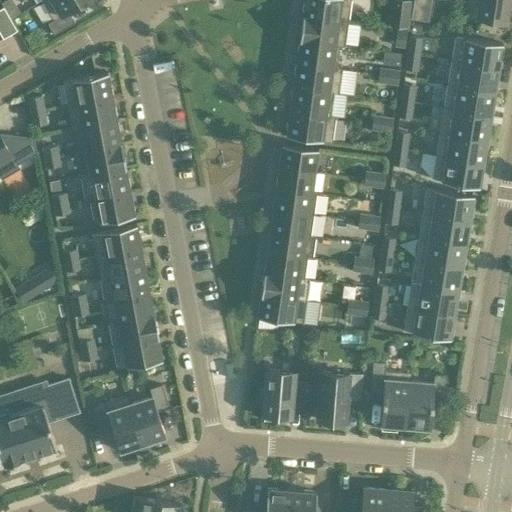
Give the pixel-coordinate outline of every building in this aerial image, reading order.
[(41,0),(52,19),(47,22),(53,33),(74,21),(68,10),(85,0),(41,0)] [(303,0),(302,15),(347,21),(350,0),(303,0)] [(391,0),(389,25),(405,26),(407,0),(391,0)] [(477,0),(475,17),(480,17),(482,21),(489,22),(493,20),(505,22),(508,0),(477,0)] [(3,6),(0,8),(0,33),(3,38),(17,30),(3,6)] [(428,21),(430,9),(422,7),(412,6),(411,18),(410,18),(424,20),(428,21)] [(347,21),(302,15),(298,38),(344,45),(347,21)] [(394,45),(404,46),(406,30),(396,29),(394,45)] [(451,59),(498,67),(502,42),(455,34),(451,59)] [(409,35),(407,52),(419,53),(421,37),(409,35)] [(344,45),(298,38),(295,62),(340,69),(340,68),(336,67),(339,45),(344,45)] [(385,51),(383,63),(399,65),(401,53),(385,51)] [(419,53),(407,52),(405,68),(416,70),(419,53)] [(451,59),(447,83),(494,90),(498,67),(451,59)] [(291,85),(291,86),(337,92),(340,69),(295,62),(292,85),(291,85)] [(376,81),(386,82),(388,68),(378,67),(376,81)] [(398,70),(388,68),(386,82),(396,84),(398,70)] [(62,80),(66,104),(112,96),(107,71),(62,80)] [(403,83),(401,99),(412,101),(415,84),(403,83)] [(447,83),(443,106),(490,114),(494,90),(447,83)] [(291,86),(287,109),(334,116),(334,115),(329,115),(332,92),(337,93),(337,92),(291,86)] [(30,111),(44,108),(41,94),(27,97),(30,111)] [(112,96),(66,104),(71,128),(116,119),(112,96)] [(412,101),(401,99),(398,116),(410,117),(412,101)] [(443,106),(439,130),(486,138),(490,114),(443,106)] [(46,122),(44,108),(30,111),(32,125),(46,122)] [(330,141),(334,116),(287,109),(284,134),(330,141)] [(369,129),(379,130),(381,116),(371,115),(369,129)] [(391,118),(381,116),(379,130),(389,132),(391,118)] [(116,119),(71,128),(76,127),(80,150),(75,150),(75,151),(120,143),(116,119)] [(397,130),(394,147),(406,148),(408,132),(397,130)] [(439,130),(435,154),(482,161),(486,138),(439,130)] [(0,175),(1,177),(18,167),(16,163),(32,153),(33,154),(37,152),(33,136),(31,136),(30,137),(0,133),(0,175)] [(120,143),(75,151),(80,175),(125,166),(120,143)] [(281,143),(278,165),(314,170),(317,148),(281,143)] [(44,157),(58,155),(56,145),(42,147),(44,157)] [(406,148),(394,147),(392,163),(404,165),(406,148)] [(478,186),(482,161),(435,154),(431,178),(478,186)] [(59,164),(58,155),(44,157),(46,167),(59,164)] [(314,170),(278,165),(275,186),(316,192),(316,191),(311,191),(314,170)] [(80,175),(84,198),(129,190),(125,166),(80,175)] [(363,184),(373,185),(375,171),(365,170),(363,184)] [(375,171),(373,185),(383,187),(385,173),(375,171)] [(59,179),(49,181),(51,191),(61,189),(59,179)] [(316,192),(275,186),(272,208),(313,213),(316,192)] [(422,211),(469,218),(473,194),(426,186),(422,211)] [(388,188),(386,205),(398,206),(400,190),(388,188)] [(134,214),(129,190),(84,198),(84,199),(89,198),(93,222),(134,214)] [(53,204),(67,202),(65,192),(51,195),(53,204)] [(68,212),(67,202),(53,204),(54,214),(68,212)] [(398,206),(386,205),(384,221),(396,223),(398,206)] [(313,213),(272,208),(269,229),(314,235),(315,235),(310,234),(313,213)] [(422,211),(418,234),(465,242),(469,218),(422,211)] [(357,227),(367,228),(369,214),(359,213),(357,227)] [(379,216),(369,214),(367,228),(377,230),(379,216)] [(90,232),(95,255),(140,246),(136,223),(90,232)] [(314,235),(269,229),(266,250),(311,257),(314,235)] [(418,234),(414,258),(461,266),(465,242),(418,234)] [(382,236),(380,252),(392,254),(394,237),(382,236)] [(140,246),(95,255),(99,277),(144,269),(140,246)] [(63,261),(77,258),(75,248),(61,251),(63,261)] [(311,257),(266,250),(263,272),(304,278),(307,257),(311,258),(311,257)] [(392,254),(380,252),(378,269),(389,270),(392,254)] [(351,270),(361,271),(363,257),(353,256),(351,270)] [(363,257),(361,271),(371,272),(373,258),(363,257)] [(79,268),(77,258),(63,261),(65,270),(79,268)] [(414,258),(410,282),(457,289),(461,266),(414,258)] [(50,264),(15,285),(22,297),(57,276),(50,264)] [(144,269),(99,277),(103,300),(148,291),(144,269)] [(304,278),(263,272),(260,293),(305,300),(306,299),(296,298),(299,278),(304,278)] [(410,282),(406,305),(453,313),(457,289),(410,282)] [(376,284),(373,300),(385,301),(387,285),(376,284)] [(148,291),(103,300),(113,298),(117,319),(107,321),(107,322),(153,313),(153,312),(152,313),(148,291)] [(72,305),(86,303),(84,293),(70,296),(72,305)] [(305,300),(260,293),(257,315),(302,322),(305,300)] [(345,313),(355,314),(357,300),(347,299),(345,313)] [(367,301),(357,300),(355,314),(365,315),(367,301)] [(385,301),(373,300),(371,316),(383,318),(385,301)] [(87,313),(86,303),(72,305),(74,315),(87,313)] [(449,338),(453,313),(406,305),(402,330),(449,338)] [(153,313),(107,322),(112,344),(158,336),(153,313)] [(158,336),(112,344),(116,368),(161,359),(157,336),(158,336)] [(80,350),(94,348),(92,338),(78,340),(80,350)] [(96,357),(94,348),(80,350),(82,360),(96,357)] [(396,425),(404,425),(409,372),(385,370),(385,362),(372,361),(369,393),(382,394),(380,423),(381,423),(380,429),(396,430),(396,425)] [(303,405),(305,381),(292,380),(293,370),(265,367),(264,388),(260,387),(259,401),(263,401),(262,414),(263,414),(262,419),(276,420),(276,415),(290,416),(291,404),(303,405)] [(344,421),(346,397),(358,397),(360,374),(320,370),(316,418),(344,421)] [(409,372),(404,425),(429,427),(432,398),(444,399),(446,375),(433,374),(433,382),(409,380),(410,372),(409,372)] [(79,411),(68,377),(45,384),(47,393),(37,396),(40,405),(9,415),(6,406),(0,407),(0,460),(1,464),(3,463),(4,465),(23,459),(22,457),(56,446),(47,418),(55,416),(56,419),(79,411)] [(126,395),(142,443),(164,435),(156,410),(168,406),(161,383),(126,395)] [(119,450),(142,443),(126,395),(92,406),(99,428),(111,425),(119,450)] [(289,511),(291,489),(266,487),(264,511),(252,510),(251,511),(289,511)] [(385,511),(387,489),(362,487),(360,511),(385,511)] [(291,489),(289,511),(314,511),(316,491),(291,489)] [(387,489),(385,511),(410,511),(412,491),(387,489)] [(128,511),(179,511),(181,503),(132,495),(128,511)]
